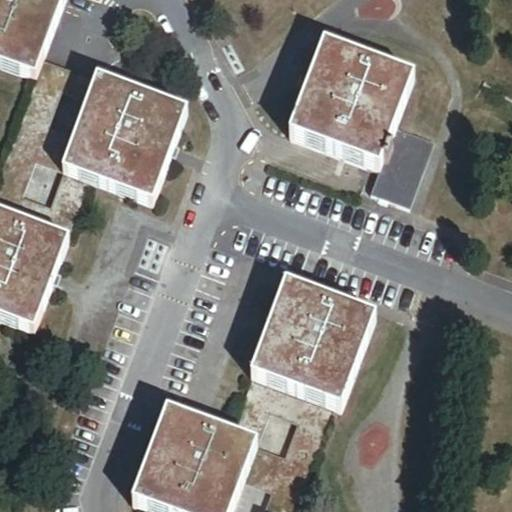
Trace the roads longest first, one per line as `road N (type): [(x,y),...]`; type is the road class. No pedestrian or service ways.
road 1 (residential): [(101,511),(98,495),(213,202)]
road 2 (residential): [(213,202),(511,309)]
road 3 (residential): [(213,202),(236,139),(165,0)]
road 4 (unknown): [(219,107),(360,0)]
